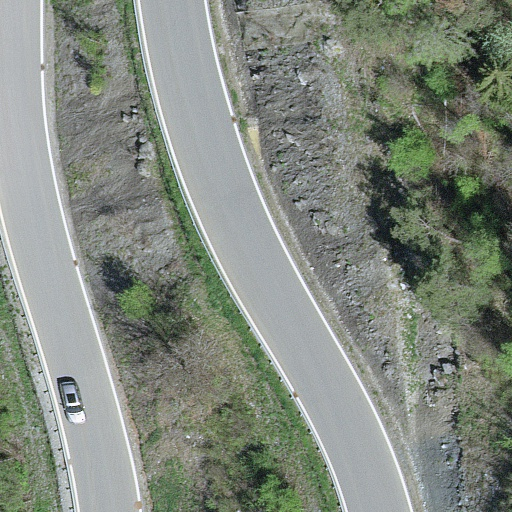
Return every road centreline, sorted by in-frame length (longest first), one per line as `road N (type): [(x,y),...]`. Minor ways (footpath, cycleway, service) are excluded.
road 1 (tertiary): [(371,511),(353,440),(213,169),(171,0)]
road 2 (tertiary): [(10,0),(21,174),(111,511)]
